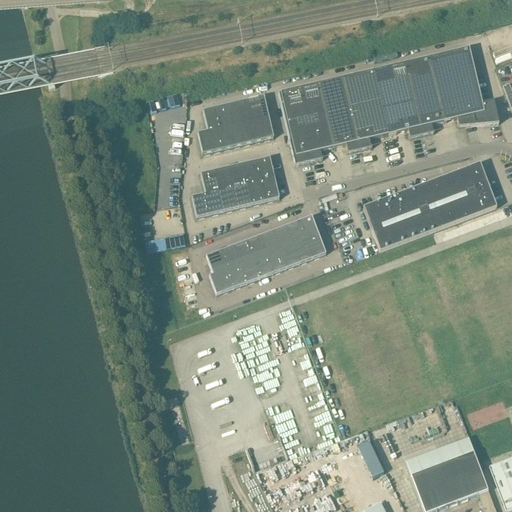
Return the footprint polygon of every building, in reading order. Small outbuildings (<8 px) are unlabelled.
[(468,51),(426,61),(441,125),(457,122),(458,129),(458,130),(459,130),(498,126),(493,103),(492,103),(492,104),(481,106),(468,51)] [(433,135),(433,136),(431,128),(441,125),(426,61),(404,67),(420,139),(433,136),(433,135)] [(404,67),(373,74),(388,138),(407,133),(409,141),(408,141),(409,142),(420,139),(404,67)] [(373,74),(339,82),(356,154),(371,151),(371,150),(370,150),(369,143),(388,138),(373,74)] [(339,82),(315,88),(330,152),(345,148),(347,156),(346,156),(356,154),(339,82)] [(511,112),(511,92),(510,86),(503,89),(511,112)] [(322,161),(321,162),(320,154),(330,152),(315,88),(278,96),(295,169),(322,162),(322,161)] [(263,100),(253,102),(258,122),(268,120),(263,100)] [(248,124),(258,122),(253,102),(243,105),(248,124)] [(238,127),(248,124),(243,105),(233,107),(238,127)] [(227,129),(238,127),(233,107),(223,109),(227,129)] [(217,132),(227,129),(223,109),(213,112),(217,132)] [(207,134),(217,132),(213,112),(202,114),(207,134)] [(273,141),(268,120),(258,122),(263,143),(273,141)] [(253,146),(263,143),(258,122),(248,124),(253,146)] [(243,148),(253,146),(248,124),(238,127),(243,148)] [(232,150),(243,148),(238,127),(227,129),(232,150)] [(222,153),(232,150),(227,129),(217,132),(222,153)] [(212,155),(222,153),(217,132),(207,134),(212,155)] [(202,158),(212,155),(207,134),(197,136),(202,158)] [(269,161),(255,164),(260,185),(274,181),(269,161)] [(255,164),(241,167),(246,188),(260,185),(255,164)] [(246,188),(241,167),(228,171),(233,191),(246,188)] [(471,169),(363,210),(380,255),(494,212),(494,211),(496,211),(490,193),(488,194),(484,184),(485,183),(484,179),(482,180),(481,178),(481,176),(480,174),(478,172),(476,171),(474,171),(471,171),(471,169)] [(214,174),(219,194),(233,191),(228,171),(214,174)] [(200,177),(205,197),(219,194),(214,174),(200,177)] [(274,181),(260,185),(265,205),(279,202),(274,181)] [(265,205),(260,185),(246,188),(251,208),(265,205)] [(246,188),(233,191),(237,211),(251,208),(246,188)] [(233,191),(219,194),(224,215),(237,211),(233,191)] [(219,194),(205,197),(210,218),(224,215),(219,194)] [(205,197),(191,200),(196,221),(210,218),(205,197)] [(305,243),(318,238),(311,220),(298,225),(305,243)] [(305,243),(298,225),(284,230),(291,248),(305,243)] [(291,248),(284,230),(271,235),(278,253),(291,248)] [(278,253),(271,235),(258,240),(265,258),(278,253)] [(150,253),(184,249),(183,238),(149,241),(150,253)] [(312,262),(325,257),(318,238),(305,243),(312,262)] [(265,258),(258,240),(245,245),(252,263),(265,258)] [(291,248),(299,267),(312,262),(305,243),(291,248)] [(252,263),(245,245),(232,249),(239,268),(252,263)] [(278,253),(285,272),(299,267),(291,248),(278,253)] [(239,268),(232,249),(219,254),(226,273),(239,268)] [(265,258),(272,277),(285,272),(278,253),(265,258)] [(219,254),(205,260),(212,278),(209,279),(209,280),(226,273),(219,254)] [(252,263),(259,282),(272,277),(265,258),(252,263)] [(239,268),(246,287),(259,282),(252,263),(239,268)] [(226,273),(233,292),(246,287),(239,268),(226,273)] [(226,273),(209,280),(216,298),(233,292),(226,273)] [(302,380),(315,376),(304,341),(292,345),(296,358),(302,356),(304,364),(297,366),(302,380)] [(483,511),(495,511),(469,441),(406,464),(424,511),(440,511),(478,498),(483,511)] [(356,450),(371,481),(383,475),(368,444),(356,450)] [(511,460),(490,469),(505,511),(509,511),(511,511),(511,460)]
